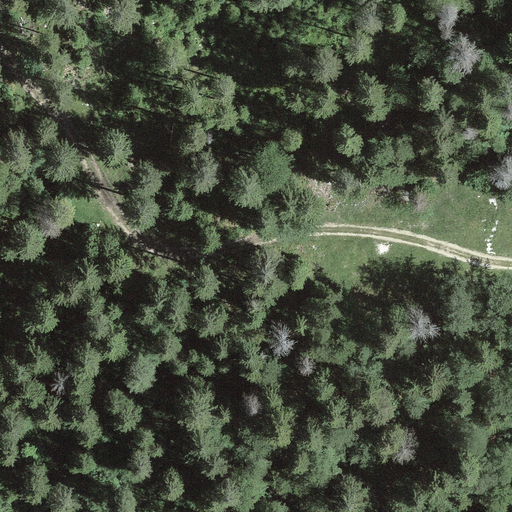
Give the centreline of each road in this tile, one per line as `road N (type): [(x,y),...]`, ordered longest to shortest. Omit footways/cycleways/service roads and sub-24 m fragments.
road 1 (track): [(0,47),(134,240),(174,258),(281,233),(348,228)]
road 2 (track): [(511,265),(348,228)]
